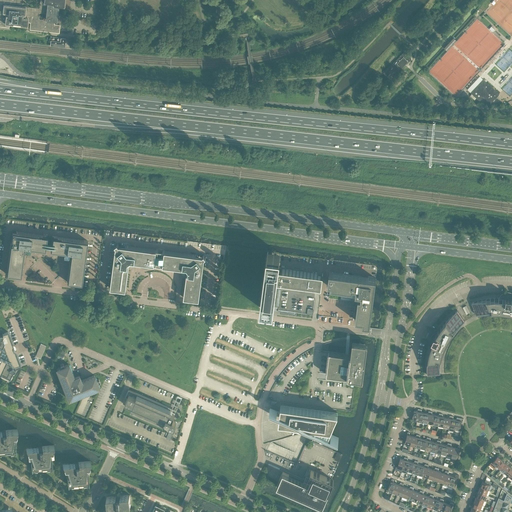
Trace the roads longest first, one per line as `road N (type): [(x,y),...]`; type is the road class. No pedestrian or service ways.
road 1 (motorway): [(0,104),(511,161)]
road 2 (motorway): [(511,143),(0,88)]
road 3 (primary): [(408,232),(0,180)]
road 4 (primary): [(0,193),(401,245)]
road 5 (residential): [(319,324),(0,282)]
road 6 (residential): [(24,404),(52,344),(62,341),(257,423)]
road 7 (residential): [(403,511),(375,496),(406,409),(387,399)]
road 8 (tertiary): [(244,499),(117,444)]
road 9 (unclassified): [(257,423),(270,381),(291,354),(316,341),(319,324)]
road 10 (tertiary): [(378,397),(343,511)]
